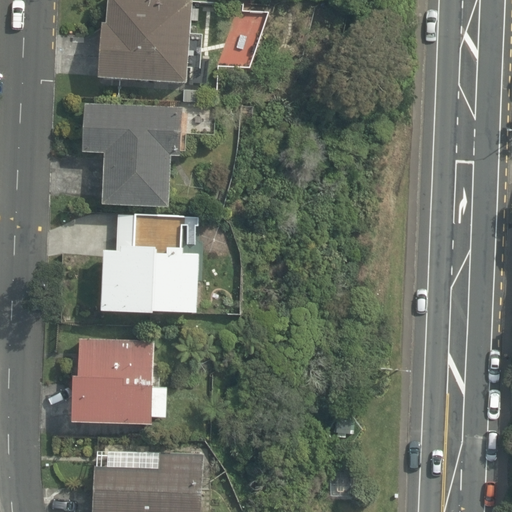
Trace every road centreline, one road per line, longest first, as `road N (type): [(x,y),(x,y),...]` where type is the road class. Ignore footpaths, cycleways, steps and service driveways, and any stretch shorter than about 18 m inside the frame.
road 1 (secondary): [(452,511),(471,0)]
road 2 (residential): [(21,220),(9,331),(13,511)]
road 3 (residential): [(26,0),(21,220)]
